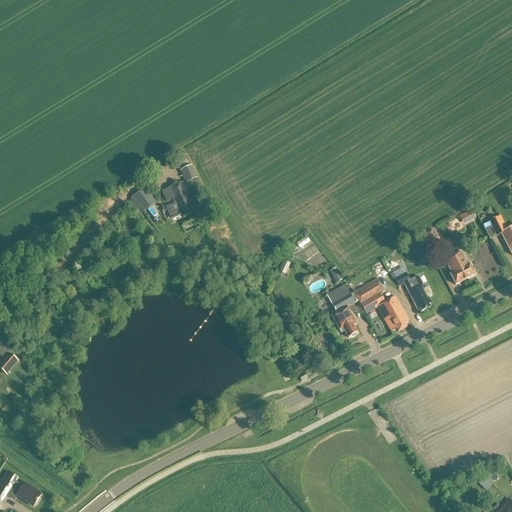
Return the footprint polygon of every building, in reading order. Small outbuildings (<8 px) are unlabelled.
[(193,167),(181,172),(186,185),(198,180),(193,167)] [(172,200),(174,205),(168,208),(173,221),(182,217),(182,218),(192,214),(189,208),(192,207),(189,199),(189,198),(183,183),(161,192),(166,202),(172,200)] [(147,189),(132,200),(133,201),(139,210),(140,211),(155,200),(147,189)] [(132,201),(128,204),(129,205),(136,214),(140,211),(139,210),(133,201),(132,201)] [(471,211),(459,217),(461,221),(473,215),(471,211)] [(511,228),(507,231),(499,217),(489,223),(496,237),(501,235),(511,256),(511,228)] [(428,241),(434,254),(443,250),(437,237),(428,241)] [(423,244),(412,250),(421,265),(431,259),(423,244)] [(468,266),(461,252),(445,261),(452,274),(450,275),(455,286),(475,276),(469,265),(468,266)] [(284,262),(278,273),(285,276),(290,265),(284,262)] [(404,285),(410,282),(405,273),(395,279),(399,288),(404,285)] [(418,278),(410,282),(404,285),(408,292),(417,311),(420,310),(422,312),(430,308),(428,305),(431,304),(428,298),(431,296),(432,294),(429,288),(427,288),(424,289),(422,285),(418,278)] [(405,325),(409,322),(395,298),(385,304),(380,295),(384,292),(376,279),(352,293),(366,316),(376,309),(390,333),(396,330),(398,333),(407,328),(405,325)] [(355,304),(345,287),(327,297),(336,314),(331,317),(339,331),(343,329),(348,339),(357,334),(353,327),(356,325),(347,308),(355,304)] [(9,355),(0,366),(0,371),(7,378),(19,364),(9,355)] [(0,505),(2,502),(10,490),(17,495),(16,496),(33,508),(41,495),(24,484),(22,487),(15,483),(17,479),(7,473),(0,483),(0,505)] [(511,511),(511,502),(510,501),(498,511),(511,511)]
